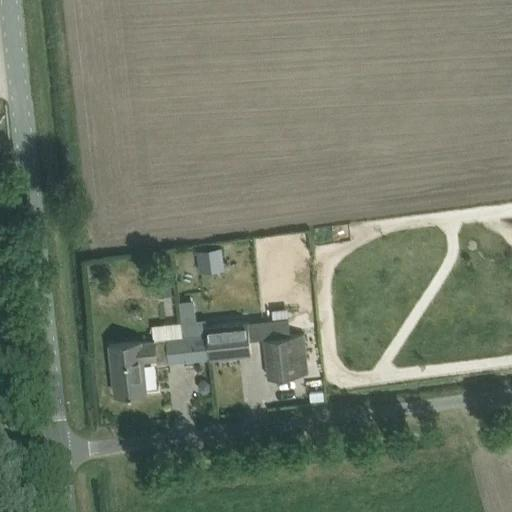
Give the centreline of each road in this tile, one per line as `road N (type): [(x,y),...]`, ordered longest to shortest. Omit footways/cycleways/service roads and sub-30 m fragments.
road 1 (unclassified): [(58,453),(511,394)]
road 2 (unclassified): [(58,453),(8,0)]
